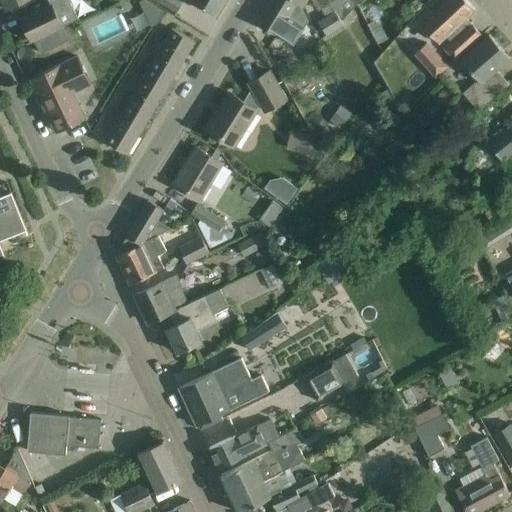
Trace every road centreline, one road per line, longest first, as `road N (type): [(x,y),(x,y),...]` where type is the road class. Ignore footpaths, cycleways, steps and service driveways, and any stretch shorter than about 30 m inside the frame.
road 1 (tertiary): [(95,237),(249,0)]
road 2 (unclassified): [(214,511),(124,335),(69,296)]
road 3 (unclassified): [(95,237),(69,214),(0,70)]
road 4 (tertiary): [(0,396),(69,296)]
